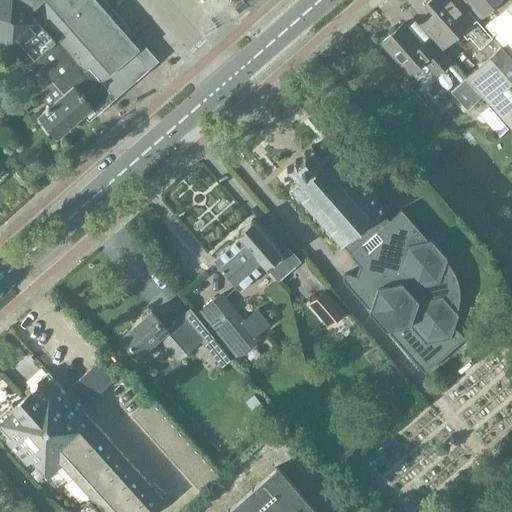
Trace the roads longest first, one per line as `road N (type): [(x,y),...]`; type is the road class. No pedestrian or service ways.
road 1 (tertiary): [(0,281),(228,80)]
road 2 (tertiary): [(228,80),(320,0)]
